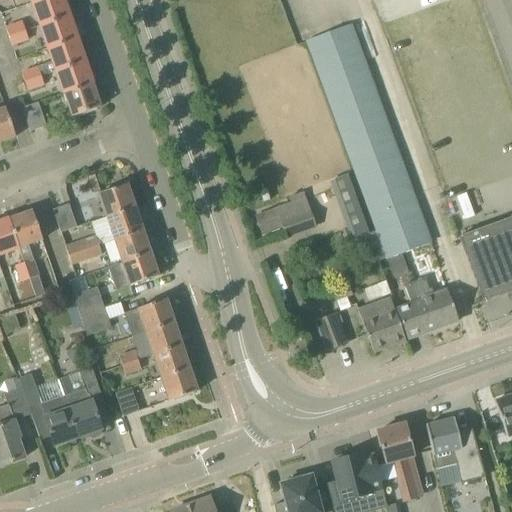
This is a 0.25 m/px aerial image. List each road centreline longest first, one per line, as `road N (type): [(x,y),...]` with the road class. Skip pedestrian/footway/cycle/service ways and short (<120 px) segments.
road 1 (secondary): [(227,277),(133,0)]
road 2 (residential): [(58,511),(245,448),(277,411)]
road 3 (secondary): [(511,352),(316,416),(277,411)]
road 4 (residential): [(227,277),(209,278),(182,256),(134,134)]
road 5 (secondary): [(277,411),(250,373),(227,277)]
road 6 (residential): [(0,181),(134,134)]
road 7 (residential): [(134,134),(88,0)]
